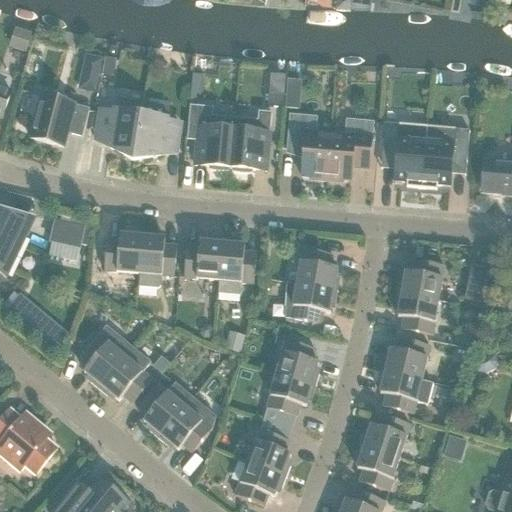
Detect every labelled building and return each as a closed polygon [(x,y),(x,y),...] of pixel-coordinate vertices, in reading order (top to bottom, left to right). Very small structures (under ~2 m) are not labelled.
[(25,53),(31,34),(15,29),(9,48),(25,53)] [(100,70),(111,70),(112,55),(86,54),(84,87),(99,88),(100,70)] [(0,119),(2,120),(11,93),(0,89),(0,119)] [(282,110),(283,94),(271,93),(270,109),(282,110)] [(66,100),(64,96),(56,94),(52,97),(51,99),(42,96),(31,140),(63,149),(67,135),(82,139),(89,110),(74,106),(75,105),(65,102),(66,100)] [(109,149),(133,163),(143,106),(117,102),(115,116),(101,114),(97,137),(111,140),(109,149)] [(143,106),(133,163),(177,156),(182,124),(167,122),(169,108),(143,104),(143,106)] [(190,107),(189,126),(198,127),(195,167),(211,168),(210,172),(214,172),(219,173),(222,173),(227,173),(227,170),(231,170),(234,132),(211,130),(213,109),(190,107)] [(234,132),(231,170),(234,170),(234,174),(237,174),(242,175),(247,175),(250,175),(251,172),(267,173),(272,114),(258,113),(256,134),(234,132)] [(326,182),(330,136),(316,134),(317,118),(289,116),(286,151),(304,152),(302,178),(310,179),(309,181),(326,182)] [(330,136),(326,182),(343,184),(343,182),(351,183),(353,156),(370,158),(374,123),(346,121),(345,137),(330,136)] [(427,128),(385,125),(381,170),(395,172),(394,183),(407,184),(406,189),(422,190),(427,128)] [(469,132),(427,128),(422,190),(437,192),(437,187),(450,188),(452,164),(466,165),(469,132)] [(511,166),(501,166),(501,162),(484,161),(482,193),(508,195),(508,198),(511,198),(511,166)] [(0,274),(3,277),(30,219),(0,212),(0,274)] [(79,250),(83,230),(60,225),(51,244),(79,250)] [(139,276),(143,235),(130,234),(130,238),(120,237),(119,244),(107,242),(104,273),(139,276)] [(139,276),(138,288),(158,290),(161,288),(162,278),(174,279),(177,248),(164,247),(165,241),(155,240),(155,236),(143,235),(139,276)] [(219,283),(222,242),(210,241),(209,245),(199,244),(199,250),(186,249),(184,280),(219,283)] [(222,242),(219,283),(254,286),(256,255),(244,254),(244,248),(234,247),(235,243),(222,242)] [(297,286),(337,294),(339,281),(335,281),(337,271),(331,269),(333,257),(303,252),(297,286)] [(270,272),(271,258),(261,257),(260,272),(270,272)] [(398,296),(438,303),(444,268),(414,263),(412,275),(405,274),(404,284),(400,283),(398,296)] [(490,272),(473,267),(465,301),(482,305),(490,272)] [(331,305),(335,306),(337,294),(297,286),(290,285),(287,320),(320,326),(323,314),(329,315),(331,305)] [(60,346),(73,327),(18,292),(5,312),(60,346)] [(432,337),(438,303),(398,296),(395,308),(399,309),(398,319),(404,320),(402,332),(432,337)] [(99,392),(134,349),(107,327),(79,361),(88,369),(84,374),(92,380),(89,384),(99,392)] [(421,382),(422,382),(430,348),(400,341),(397,353),(391,351),(388,361),(384,360),(381,372),(421,382)] [(276,377),(316,388),(319,375),(315,374),(318,365),(311,363),(315,351),(285,343),(276,377)] [(134,349),(99,392),(108,399),(111,396),(119,403),(123,398),(133,406),(152,382),(143,374),(151,364),(134,349)] [(433,385),(422,382),(421,382),(381,372),(379,384),(382,385),(380,395),(386,397),(384,409),(413,416),(416,404),(428,407),(433,385)] [(312,400),(316,388),(276,377),(267,410),(296,418),(299,407),(306,408),(308,398),(312,400)] [(167,395),(158,387),(138,410),(148,418),(144,423),(151,430),(149,433),(158,441),(185,409),(193,399),(175,385),(167,395)] [(185,409),(158,441),(168,449),(171,446),(178,452),(183,447),(192,455),(212,431),(211,431),(216,418),(193,399),(185,409)] [(19,423),(8,413),(0,422),(0,443),(1,444),(0,445),(0,456),(21,473),(27,466),(38,475),(57,451),(46,442),(49,439),(23,417),(19,423)] [(360,448),(399,460),(410,427),(381,418),(377,429),(371,427),(368,437),(364,436),(360,448)] [(247,465),(286,479),(290,467),(287,466),(290,456),(284,454),(288,443),(260,432),(247,465)] [(463,458),(468,439),(451,434),(446,453),(463,458)] [(389,494),(399,460),(360,448),(356,459),(360,461),(357,470),(363,473),(360,484),(389,494)] [(511,511),(511,459),(509,459),(503,479),(506,480),(501,495),(493,493),(489,495),(486,507),(488,511),(492,511),(511,511)] [(282,491),(286,479),(247,465),(235,497),(264,508),(268,497),(274,499),(278,489),(282,491)] [(125,511),(131,506),(101,482),(89,496),(77,486),(55,511),(125,511)] [(337,511),(381,511),(385,504),(357,493),(352,504),(346,502),(342,511),(338,510),(337,511)]
